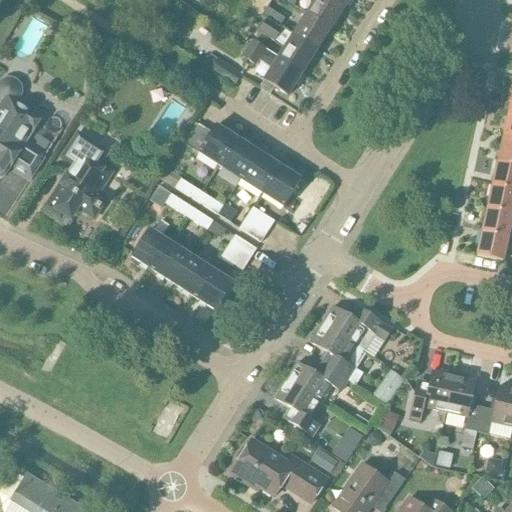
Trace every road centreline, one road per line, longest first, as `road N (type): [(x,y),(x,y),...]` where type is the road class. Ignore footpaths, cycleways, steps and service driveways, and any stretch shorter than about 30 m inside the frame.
road 1 (residential): [(0,240),(110,287),(243,368)]
road 2 (residential): [(173,479),(0,391)]
road 3 (residential): [(359,184),(462,24)]
road 4 (residential): [(289,142),(375,0)]
road 5 (residential): [(243,368),(317,252)]
road 6 (residential): [(173,479),(243,368)]
road 7 (residential): [(511,358),(433,339),(412,306)]
